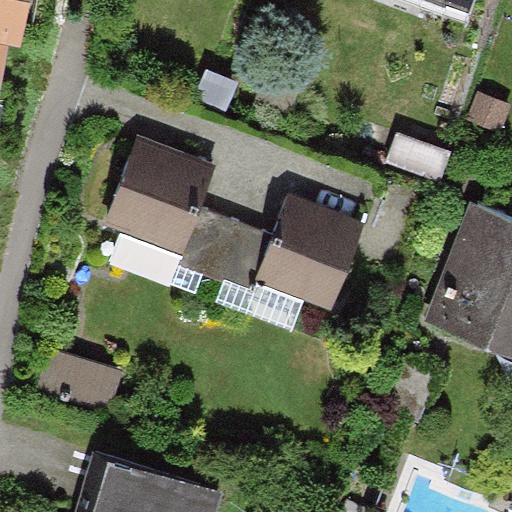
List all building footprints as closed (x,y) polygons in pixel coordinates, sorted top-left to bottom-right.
[(0,0),(0,99),(3,100),(13,50),(21,52),(31,0),(0,0)] [(234,76),(198,68),(194,85),(230,93),(234,76)] [(511,106),(479,95),(471,119),(503,130),(511,106)] [(452,150),(396,131),(386,162),(442,180),(452,150)] [(220,166),(138,133),(107,226),(184,256),(179,265),(214,277),(236,220),(205,210),(220,166)] [(274,234),(236,220),(214,277),(253,292),(257,280),(332,308),(365,220),(289,192),(274,234)] [(511,220),(470,205),(425,322),(511,355),(511,220)] [(439,359),(399,344),(378,395),(419,411),(439,359)] [(125,372),(48,348),(36,384),(114,408),(125,372)] [(96,457),(79,511),(216,511),(221,496),(96,457)] [(385,511),(390,501),(345,483),(333,511),(385,511)]
